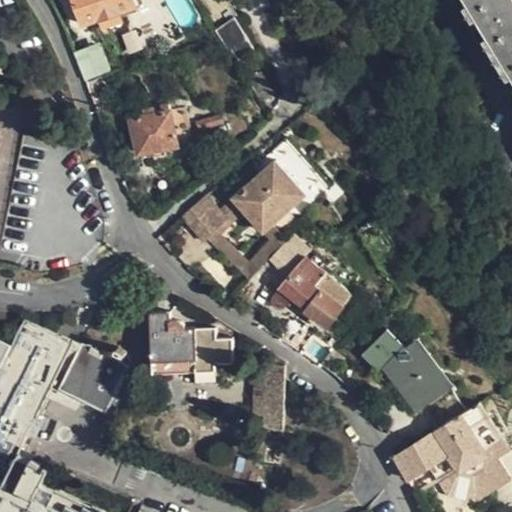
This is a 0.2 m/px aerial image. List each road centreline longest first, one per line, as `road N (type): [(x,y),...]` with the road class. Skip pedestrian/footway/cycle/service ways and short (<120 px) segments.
road 1 (residential): [(37,0),(134,233),(184,281),(326,375),(363,412),(410,511)]
road 2 (unknown): [(230,511),(92,452)]
